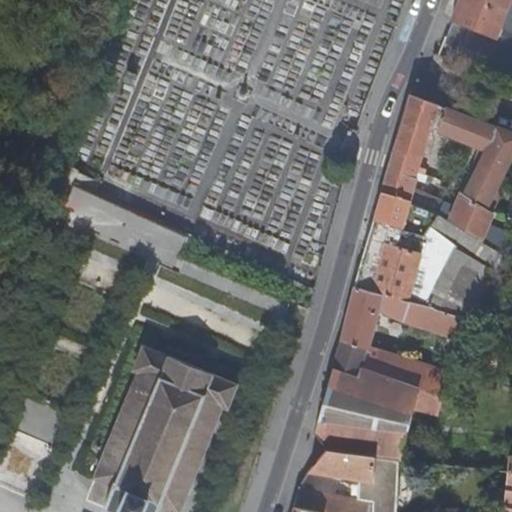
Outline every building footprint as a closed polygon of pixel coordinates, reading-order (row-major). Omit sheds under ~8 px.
[(511,35),(511,34),(511,0),(458,0),(451,21),(494,38),(498,29),(511,35)] [(511,67),(486,58),(480,73),(511,85),(511,67)] [(501,176),(511,154),(511,133),(438,107),(445,86),(421,77),(414,98),(409,96),(380,194),(409,205),(410,205),(417,181),(415,180),(416,175),(423,176),(424,171),(418,169),(430,129),(484,152),(478,168),(450,221),(470,233),(482,240),(491,223),(496,213),(495,212),(511,182),(501,176)] [(417,181),(410,205),(423,210),(427,198),(442,203),(438,216),(450,221),(478,168),(484,152),(430,129),(418,169),(424,171),(423,176),(416,175),(415,180),(417,181)] [(401,231),(409,205),(380,194),(372,222),(388,227),(369,293),(404,303),(424,238),(401,231)] [(427,198),(423,210),(434,214),(438,216),(442,203),(427,198)] [(401,231),(424,238),(428,229),(434,214),(423,210),(410,205),(409,205),(401,231)] [(481,259),(489,244),(482,240),(470,233),(450,221),(438,216),(434,214),(428,229),(454,244),(481,259)] [(482,240),(489,244),(481,259),(479,262),(495,270),(511,236),(491,223),(482,240)] [(424,238),(404,303),(425,307),(452,249),(454,244),(428,229),(424,238)] [(452,249),(425,307),(436,309),(472,319),(474,315),(473,315),(495,270),(479,262),(452,249)] [(407,324),(463,338),(472,319),(436,309),(425,307),(404,303),(369,293),(357,289),(330,369),(356,376),(360,367),(419,388),(436,394),(445,374),(415,361),(368,345),(380,311),(407,324)] [(239,386),(146,348),(136,373),(141,375),(98,479),(116,487),(115,489),(117,490),(111,506),(108,505),(106,510),(110,511),(111,511),(112,511),(114,511),(158,511),(160,509),(162,510),(163,507),(175,511),(181,511),(192,488),(224,409),(229,411),(239,386)] [(413,409),(419,388),(360,367),(356,376),(330,369),(313,433),(327,448),(388,456),(388,455),(393,456),(398,456),(401,457),(413,409)] [(442,396),(436,394),(419,388),(413,409),(438,414),(442,396)] [(46,437),(57,409),(25,397),(13,425),(46,437)] [(391,470),(393,456),(388,455),(388,456),(327,448),(307,471),(373,479),(373,469),(391,470)] [(372,484),(371,499),(393,502),(393,508),(400,509),(398,456),(393,456),(391,470),(373,469),(373,479),(372,484)] [(511,511),(511,456),(508,456),(506,469),(501,511),(511,511)] [(372,484),(359,482),(357,497),(297,489),(292,507),(310,511),(400,511),(400,509),(393,508),(393,502),(371,499),(372,484)]
